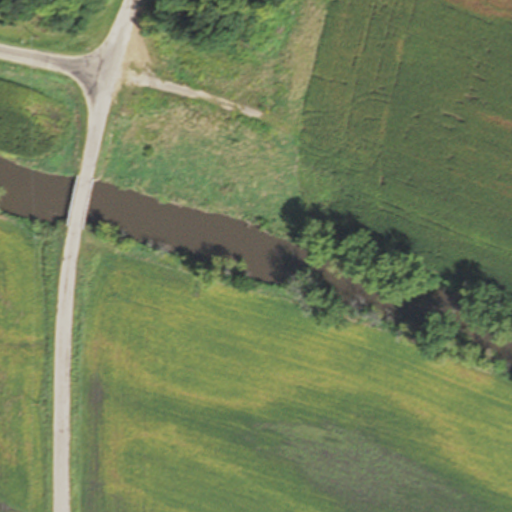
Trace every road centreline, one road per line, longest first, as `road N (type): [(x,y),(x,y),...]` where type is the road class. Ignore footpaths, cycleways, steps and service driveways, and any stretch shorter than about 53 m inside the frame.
road 1 (residential): [(57,511),(69,238)]
road 2 (residential): [(85,178),(126,0)]
